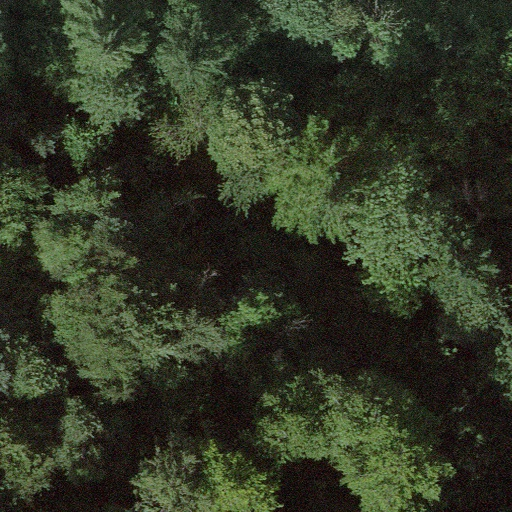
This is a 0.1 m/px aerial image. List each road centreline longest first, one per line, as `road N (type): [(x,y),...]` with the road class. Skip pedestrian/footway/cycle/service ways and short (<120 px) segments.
road 1 (track): [(511,374),(181,153),(0,72)]
road 2 (track): [(426,511),(108,499),(2,511)]
